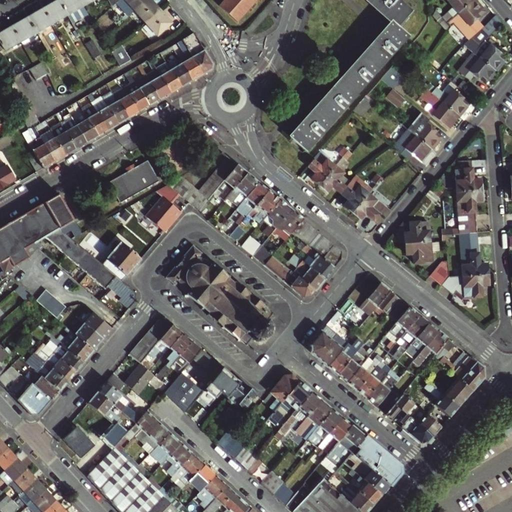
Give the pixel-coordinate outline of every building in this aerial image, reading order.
[(67,14),(82,5),(79,0),(61,0),(59,1),(67,14)] [(125,0),(135,11),(146,0),(125,0)] [(160,10),(150,0),(146,0),(135,11),(146,23),(160,10)] [(223,0),(219,6),(237,22),(257,0),(260,0),(223,0)] [(367,0),(392,22),(290,137),(305,150),(407,35),(397,27),(411,12),(397,0),(367,0)] [(442,17),(436,10),(433,16),(448,30),(450,26),(447,22),(450,19),(473,0),(447,0),(454,7),(442,17)] [(478,12),(482,8),(475,0),(473,0),(450,19),(455,25),(463,18),(469,25),(480,15),(478,12)] [(51,23),(67,14),(59,1),(44,10),(51,23)] [(35,32),(51,23),(44,10),(28,19),(35,32)] [(160,10),(146,23),(158,36),(172,23),(160,10)] [(28,19),(12,28),(20,41),(35,32),(28,19)] [(0,41),(4,49),(20,41),(12,28),(0,34),(0,41)] [(488,35),(481,29),(464,44),(472,51),(474,53),(484,40),(488,35)] [(183,40),(193,58),(203,75),(211,70),(213,65),(194,33),(183,40)] [(64,46),(60,38),(53,42),(58,49),(64,46)] [(506,59),(484,40),(474,53),(496,71),(506,59)] [(467,56),(475,63),(469,70),(481,79),(483,77),(488,80),(496,71),(474,53),(472,51),(467,56)] [(179,57),(182,63),(193,81),(203,75),(193,58),(187,61),(183,55),(179,57)] [(168,63),(172,70),(182,87),(193,81),(182,63),(176,67),(173,61),(168,63)] [(41,63),(36,66),(42,78),(47,75),(41,63)] [(396,63),(392,67),(398,73),(402,68),(396,63)] [(171,93),(161,76),(154,65),(151,67),(155,73),(148,78),(150,83),(160,100),(171,93)] [(42,78),(36,66),(30,69),(36,81),(42,78)] [(381,79),(393,89),(403,76),(398,73),(392,67),(381,79)] [(172,70),(161,76),(171,93),(182,87),(172,70)] [(120,80),(124,78),(131,74),(130,71),(119,77),(120,80)] [(125,90),(129,95),(139,112),(150,106),(135,80),(131,74),(124,78),(129,88),(125,90)] [(135,80),(150,106),(160,100),(150,83),(143,87),(138,78),(135,80)] [(4,88),(8,94),(19,87),(15,82),(4,88)] [(100,92),(102,96),(112,90),(108,83),(98,89),(100,92)] [(19,87),(8,94),(11,100),(22,93),(19,87)] [(387,96),(400,107),(407,99),(394,88),(387,96)] [(100,92),(98,89),(88,95),(89,98),(100,92)] [(448,129),(459,116),(433,94),(426,89),(419,97),(436,111),(432,115),(448,129)] [(433,94),(459,116),(466,106),(462,103),(464,100),(453,90),(447,97),(437,89),(433,94)] [(22,93),(11,100),(14,105),(25,99),(22,93)] [(89,98),(88,95),(78,101),(80,104),(89,98)] [(129,95),(118,101),(129,118),(139,112),(129,95)] [(408,129),(367,95),(352,111),(390,142),(393,139),(399,131),(411,141),(405,149),(421,162),(432,149),(408,129)] [(129,118),(118,101),(116,96),(106,102),(119,124),(129,118)] [(14,105),(17,111),(29,104),(25,99),(14,105)] [(80,104),(78,101),(67,108),(68,111),(80,104)] [(119,124),(106,102),(95,108),(109,130),(119,124)] [(17,111),(21,116),(32,110),(29,104),(17,111)] [(109,130),(95,108),(86,114),(88,118),(99,136),(109,130)] [(21,116),(24,122),(35,115),(32,110),(21,116)] [(72,117),(74,120),(87,143),(99,136),(88,118),(82,122),(77,114),(72,117)] [(27,127),(38,121),(35,115),(24,122),(27,127)] [(87,143),(74,120),(63,127),(66,132),(76,149),(87,143)] [(408,129),(432,149),(439,140),(435,136),(437,133),(426,123),(420,131),(412,124),(408,129)] [(65,156),(55,138),(51,130),(40,137),(41,137),(55,162),(65,156)] [(33,142),(27,131),(22,134),(29,144),(33,142)] [(76,149),(66,132),(55,138),(65,156),(76,149)] [(34,152),(43,169),(55,162),(41,137),(35,140),(39,147),(33,151),(34,152)] [(390,142),(402,152),(405,149),(393,139),(390,142)] [(342,156),(347,150),(343,146),(338,153),(342,156)] [(342,156),(346,159),(351,153),(347,150),(342,156)] [(33,175),(43,169),(34,152),(24,158),(33,175)] [(319,185),(335,165),(318,152),(312,159),(307,165),(316,172),(311,178),(319,185)] [(219,166),(225,170),(232,161),(227,156),(219,166)] [(232,161),(225,170),(230,174),(237,165),(232,161)] [(471,161),(454,162),(456,191),(480,189),(480,179),(472,179),(471,161)] [(120,202),(159,180),(150,163),(143,167),(141,163),(135,167),(128,171),(115,178),(117,182),(111,185),(120,202)] [(221,205),(247,173),(237,165),(230,174),(217,190),(220,192),(217,196),(220,198),(217,201),(221,205)] [(343,172),(335,165),(319,185),(327,191),(332,186),(339,192),(345,186),(337,179),(341,174),(343,172)] [(2,169),(1,166),(0,166),(0,188),(15,179),(7,166),(2,169)] [(217,190),(230,174),(225,170),(219,166),(198,191),(209,199),(214,193),(217,190)] [(259,182),(247,173),(221,205),(226,208),(234,198),(235,194),(236,192),(239,194),(241,192),(247,197),(259,182)] [(349,181),(341,174),(337,179),(345,186),(349,181)] [(376,182),(380,177),(376,174),(371,180),(375,183),(376,182)] [(349,181),(345,186),(339,192),(348,199),(344,205),(352,212),(367,193),(368,193),(371,189),(354,175),(351,178),(349,181)] [(167,184),(179,195),(189,203),(199,211),(209,199),(198,191),(181,176),(167,184)] [(242,221),(268,190),(259,182),(247,197),(241,204),(245,207),(240,213),(242,215),(239,219),(242,221)] [(442,192),(445,188),(439,183),(436,188),(442,192)] [(174,220),(181,212),(172,204),(179,195),(167,184),(156,191),(162,197),(146,216),(162,230),(166,230),(170,225),(169,222),(172,219),(174,220)] [(442,192),(436,188),(432,192),(439,196),(442,192)] [(480,189),(456,191),(459,228),(444,230),(445,234),(459,233),(476,232),(474,200),(481,200),(480,189)] [(280,200),(268,190),(242,221),(245,224),(256,211),(258,212),(253,218),(260,224),(268,214),(280,200)] [(241,204),(247,197),(241,192),(239,194),(236,192),(235,194),(234,198),(241,204)] [(364,213),(378,224),(389,211),(368,193),(367,193),(352,212),(360,218),(364,213)] [(25,248),(45,237),(71,222),(74,220),(59,194),(0,228),(0,264),(4,272),(30,258),(25,248)] [(292,209),(280,200),(268,214),(274,219),(273,220),(274,224),(272,226),(268,226),(263,232),(269,237),(275,229),(292,209)] [(292,233),(303,219),(292,209),(275,229),(277,231),(279,229),(285,229),(285,228),(291,234),(292,233)] [(297,236),(308,223),(303,219),(292,233),(297,236)] [(404,233),(405,244),(429,242),(427,221),(410,223),(411,233),(404,233)] [(122,281),(102,264),(72,239),(78,235),(71,222),(45,237),(105,289),(107,286),(121,297),(119,300),(129,309),(136,301),(136,293),(122,281)] [(313,227),(308,223),(297,236),(301,240),(313,227)] [(230,236),(236,241),(244,231),(238,226),(230,236)] [(318,231),(313,227),(301,240),(307,245),(318,231)] [(270,244),(280,232),(277,231),(275,229),(269,237),(266,241),(270,244)] [(318,231),(307,245),(312,250),(324,236),(318,231)] [(260,236),(265,241),(266,241),(269,237),(263,232),(260,236)] [(459,233),(462,276),(487,274),(486,263),(479,264),(477,248),(476,232),(459,233)] [(329,240),(324,236),(312,250),(318,254),(329,240)] [(261,246),(249,237),(242,246),(253,256),(261,246)] [(335,268),(323,258),(318,254),(312,250),(307,245),(301,240),(297,246),(308,255),(312,255),(313,254),(316,257),(313,260),(316,261),(311,267),(325,279),(335,268)] [(329,251),(334,245),(329,240),(318,254),(323,258),(329,251)] [(122,281),(141,259),(121,242),(102,264),(122,281)] [(431,261),(429,242),(405,244),(406,254),(412,254),(413,263),(431,261)] [(274,325),(273,324),(267,319),(271,315),(273,315),(273,314),(271,313),(265,309),(266,307),(269,306),(268,305),(266,306),(252,294),(253,293),(252,292),(251,293),(237,282),(237,280),(235,280),(235,282),(234,283),(228,278),(229,276),(230,276),(230,275),(227,275),(214,264),(214,261),(212,262),(212,264),(210,262),(207,260),(205,259),(202,259),(201,259),(202,252),(201,251),(200,252),(194,247),(194,245),(192,245),(192,247),(184,256),(184,255),(183,256),(184,257),(176,266),(175,265),(174,266),(175,267),(168,276),(166,276),(166,278),(168,278),(174,283),(173,284),(174,285),(176,284),(181,283),(181,284),(182,287),(184,289),(185,292),(187,293),(185,293),(185,295),(188,295),(202,306),(202,309),(203,309),(203,306),(210,312),(209,313),(208,313),(208,315),(209,315),(223,326),(222,327),(224,328),(224,327),(238,338),(238,341),(240,341),(240,339),(241,338),(247,343),(247,345),(248,345),(248,343),(253,338),(253,340),(254,341),(256,342),(257,343),(258,344),(260,344),(262,344),(263,343),(264,342),(274,330),(275,328),(274,327),(274,325)] [(334,245),(329,251),(341,260),(342,251),(334,245)] [(273,256),(261,246),(253,256),(265,265),(273,256)] [(329,251),(323,258),(335,268),(341,260),(329,251)] [(288,261),(295,266),(305,274),(301,279),(315,291),(325,279),(311,267),(304,261),(303,261),(295,255),(294,254),(288,261)] [(448,277),(446,254),(441,255),(441,260),(429,275),(441,285),(448,277)] [(291,271),(273,256),(265,265),(303,297),(311,297),(315,291),(301,279),(291,271)] [(305,274),(295,266),(291,271),(301,279),(305,274)] [(487,274),(462,276),(448,277),(441,285),(448,290),(451,287),(462,296),(481,295),(480,285),(488,285),(487,274)] [(377,306),(390,291),(380,283),(360,307),(365,310),(354,323),(359,328),(374,310),(377,306)] [(36,301),(56,318),(65,307),(46,290),(36,301)] [(383,311),(387,314),(400,299),(390,291),(377,306),(383,311)] [(400,299),(387,314),(396,322),(409,307),(400,299)] [(383,311),(377,306),(374,310),(380,315),(383,311)] [(400,337),(419,315),(409,307),(396,322),(385,335),(392,341),(395,343),(400,337)] [(327,366),(347,342),(329,328),(342,313),(338,311),(310,344),(311,352),(327,366)] [(92,313),(84,324),(103,340),(112,330),(92,313)] [(416,338),(428,323),(419,315),(400,337),(404,340),(397,349),(398,350),(393,356),(397,360),(406,349),(416,338)] [(159,320),(151,330),(160,338),(172,324),(166,319),(159,320)] [(414,360),(438,331),(428,323),(416,338),(419,341),(410,352),(408,354),(414,360)] [(84,324),(74,334),(93,351),(103,340),(84,324)] [(168,348),(169,347),(182,332),(172,324),(160,338),(155,344),(153,346),(156,348),(158,351),(164,344),(168,348)] [(50,334),(45,329),(43,332),(54,342),(56,339),(50,334)] [(54,329),(50,334),(56,339),(57,339),(60,335),(54,329)] [(160,338),(151,330),(146,336),(155,344),(160,338)] [(413,361),(412,362),(418,367),(431,351),(435,355),(441,346),(448,339),(438,331),(414,360),(413,361)] [(60,335),(57,339),(84,362),(93,351),(74,334),(73,333),(69,338),(63,332),(60,335)] [(182,332),(169,347),(173,351),(166,358),(170,361),(167,365),(169,367),(175,360),(192,340),(182,332)] [(155,344),(146,336),(141,342),(150,350),(153,346),(155,344)] [(351,346),(347,342),(327,366),(337,374),(361,346),(363,343),(357,338),(351,346)] [(419,341),(416,338),(406,349),(410,352),(419,341)] [(54,342),(48,348),(75,372),(84,362),(57,339),(56,339),(54,342)] [(201,348),(192,340),(175,360),(181,366),(177,371),(180,374),(193,358),(201,348)] [(395,343),(392,341),(387,347),(390,349),(395,343)] [(150,350),(141,342),(135,348),(145,356),(150,350)] [(361,346),(337,374),(347,382),(361,366),(371,354),(379,345),(378,344),(375,342),(367,351),(361,346)] [(0,361),(8,354),(0,344),(0,361)] [(39,353),(37,355),(67,381),(75,372),(48,348),(45,346),(39,353)] [(153,346),(150,350),(145,356),(144,357),(148,361),(155,353),(153,352),(156,348),(153,346)] [(483,367),(469,356),(456,371),(454,369),(454,366),(444,356),(448,352),(441,346),(435,355),(433,357),(457,378),(472,391),(484,378),(483,367)] [(145,356),(135,348),(130,355),(140,363),(144,357),(145,356)] [(209,372),(218,362),(201,348),(193,358),(209,372)] [(375,358),(371,354),(361,366),(365,370),(375,358)] [(67,381),(37,355),(35,358),(29,365),(35,370),(59,391),(67,381)] [(170,361),(166,358),(163,362),(166,365),(156,376),(157,378),(159,379),(169,367),(167,365),(170,361)] [(356,390),(370,374),(380,362),(375,358),(365,370),(361,366),(347,382),(356,390)] [(412,362),(413,361),(410,359),(404,366),(407,368),(412,362)] [(384,365),(380,362),(370,374),(374,377),(384,365)] [(140,397),(157,378),(156,376),(149,371),(140,363),(123,382),(125,384),(140,397)] [(374,377),(370,374),(356,390),(366,398),(379,382),(389,370),(384,365),(374,377)] [(13,380),(20,374),(11,366),(7,370),(0,375),(0,380),(4,385),(12,379),(13,380)] [(221,391),(227,398),(241,381),(223,367),(202,392),(202,393),(212,401),(221,391)] [(26,370),(22,375),(27,380),(31,375),(26,370)] [(27,380),(32,384),(51,400),(59,391),(35,370),(31,375),(27,380)] [(383,385),(394,373),(389,370),(379,382),(383,385)] [(376,406),(399,378),(394,373),(383,385),(379,382),(366,398),(376,406)] [(118,391),(125,384),(123,382),(113,374),(98,392),(114,404),(136,423),(139,419),(134,415),(135,414),(126,406),(130,402),(118,391)] [(180,374),(172,383),(194,402),(202,393),(202,392),(180,374)] [(281,402),(299,381),(292,375),(284,375),(270,392),(281,402)] [(472,391),(457,378),(446,392),(439,386),(437,389),(458,407),(472,391)] [(244,408),(256,394),(241,381),(227,398),(228,398),(228,401),(231,403),(233,402),(238,406),(240,404),(244,408)] [(296,410),(311,391),(299,381),(281,402),(268,419),(275,425),(291,406),(296,410)] [(437,389),(429,382),(425,387),(439,400),(435,404),(450,417),(458,407),(437,389)] [(185,412),(194,402),(172,383),(169,387),(164,393),(185,412)] [(51,400),(32,384),(31,385),(28,385),(25,389),(25,391),(24,393),(18,400),(31,415),(38,415),(51,400)] [(15,397),(18,400),(24,393),(21,391),(15,397)] [(297,419),(301,422),(321,399),(311,391),(296,410),(278,431),(283,435),(297,419)] [(109,410),(114,404),(98,392),(89,403),(115,425),(117,423),(120,419),(111,411),(109,410)] [(385,414),(391,419),(400,408),(433,436),(441,427),(402,394),(385,414)] [(307,439),(332,409),(321,399),(301,422),(294,431),(305,440),(307,439)] [(201,407),(194,402),(185,412),(192,419),(201,407)] [(400,408),(391,419),(419,443),(427,442),(433,436),(400,408)] [(342,417),(332,409),(307,439),(312,443),(309,447),(313,451),(328,433),(342,417)] [(135,436),(153,417),(147,411),(139,419),(136,423),(128,432),(126,434),(132,440),(135,436)] [(141,442),(159,422),(153,417),(135,436),(141,442)] [(324,457),(351,425),(342,417),(328,433),(332,436),(321,449),(322,450),(318,454),(323,458),(324,457)] [(270,431),(275,425),(268,419),(263,424),(262,425),(270,431)] [(294,431),(301,422),(297,419),(283,435),(288,439),(294,431)] [(170,432),(159,422),(141,442),(144,445),(141,447),(149,455),(150,454),(152,452),(154,450),(158,445),(170,432)] [(117,423),(115,425),(103,438),(113,447),(117,443),(126,434),(128,432),(117,423)] [(365,436),(351,425),(324,457),(338,468),(343,462),(347,457),(351,452),(353,450),(355,447),(365,436)] [(77,426),(63,439),(81,458),(95,445),(77,426)] [(223,448),(233,436),(227,431),(217,443),(223,448)] [(278,431),(275,435),(280,440),(283,435),(278,431)] [(181,443),(170,432),(158,445),(170,455),(181,443)] [(235,458),(245,446),(249,441),(241,434),(238,439),(227,452),(235,458)] [(227,452),(238,439),(234,435),(233,436),(223,448),(227,452)] [(353,450),(351,452),(389,486),(400,473),(400,465),(365,436),(355,447),(358,449),(355,452),(353,450)] [(123,448),(117,443),(113,447),(115,449),(119,453),(123,449),(123,448)] [(181,443),(170,455),(175,460),(181,466),(193,453),(181,443)] [(235,458),(240,464),(251,451),(245,446),(235,458)] [(0,454),(0,464),(5,470),(17,459),(7,448),(0,454)] [(137,470),(136,469),(125,459),(119,453),(115,449),(100,464),(100,465),(87,476),(119,511),(179,511),(169,502),(158,491),(147,480),(137,470)] [(128,455),(123,449),(119,453),(125,459),(128,455)] [(240,464),(246,469),(256,458),(257,456),(251,451),(240,464)] [(351,469),(381,495),(389,486),(351,452),(347,457),(355,464),(351,469)] [(192,476),(204,464),(193,453),(181,466),(192,476)] [(156,459),(162,464),(167,459),(161,454),(156,459)] [(125,459),(136,469),(139,466),(139,465),(128,455),(125,459)] [(262,463),(256,458),(246,469),(252,475),(262,463)] [(17,459),(5,470),(0,473),(0,477),(8,486),(9,485),(26,469),(17,459)] [(172,464),(176,467),(178,469),(181,466),(175,460),(172,464)] [(356,480),(351,485),(373,504),(381,495),(351,469),(343,462),(338,468),(335,471),(342,477),(347,472),(356,480)] [(216,475),(204,464),(192,476),(191,478),(197,484),(198,482),(204,487),(216,475)] [(172,476),(177,470),(178,469),(176,467),(170,474),(172,476)] [(26,469),(9,485),(19,495),(24,491),(36,480),(26,469)] [(177,470),(172,476),(177,481),(183,475),(177,470)] [(283,482),(271,471),(261,483),(273,494),(283,482)] [(335,471),(326,482),(360,511),(366,511),(373,504),(351,485),(342,477),(335,471)] [(216,475),(204,487),(216,498),(227,485),(216,475)] [(161,487),(150,477),(147,480),(158,491),(161,487)] [(360,511),(326,482),(323,479),(302,501),(292,511),(360,511)] [(36,480),(24,491),(33,501),(45,490),(36,480)] [(283,482),(273,494),(279,500),(289,489),(283,482)] [(239,496),(227,485),(216,498),(211,502),(221,511),(223,511),(227,509),(239,496)] [(285,505),(295,494),(289,489),(279,500),(285,505)] [(42,511),(55,501),(45,490),(33,501),(28,506),(33,511),(42,511)] [(302,501),(295,494),(285,505),(292,511),(302,501)] [(0,510),(1,511),(13,501),(8,495),(0,502),(0,510)] [(230,511),(244,511),(250,506),(239,496),(227,509),(230,511)] [(204,509),(210,502),(205,497),(201,501),(203,504),(200,506),(204,509)] [(177,502),(172,498),(169,502),(179,511),(180,511),(183,510),(185,508),(177,501),(177,502)] [(1,511),(11,511),(18,507),(13,501),(1,511)] [(55,501),(42,511),(63,511),(65,511),(55,501)]
